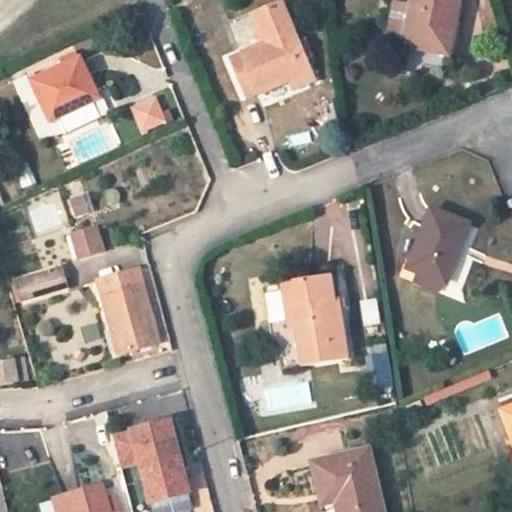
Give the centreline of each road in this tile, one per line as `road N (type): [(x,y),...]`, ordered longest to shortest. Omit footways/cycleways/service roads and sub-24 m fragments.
road 1 (residential): [(511,120),(482,121),(236,214)]
road 2 (residential): [(236,214),(159,23)]
road 3 (residential): [(0,403),(46,401),(193,363)]
road 4 (residential): [(236,214),(193,232),(174,258),(193,363)]
road 5 (residential): [(193,363),(231,511)]
